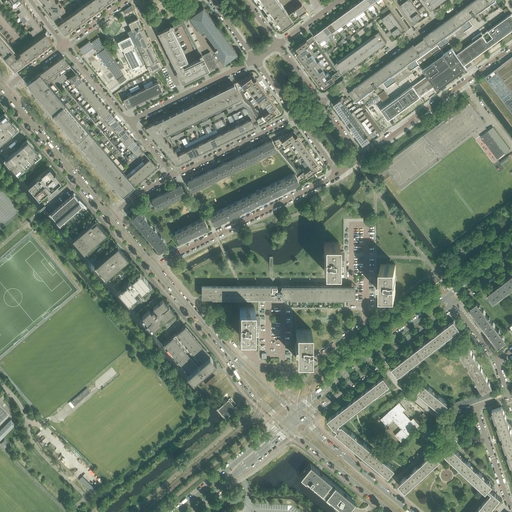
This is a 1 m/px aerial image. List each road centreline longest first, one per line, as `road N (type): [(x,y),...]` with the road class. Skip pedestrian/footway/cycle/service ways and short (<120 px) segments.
road 1 (residential): [(152,266),(337,172)]
road 2 (tertiary): [(446,296),(294,413)]
road 3 (tertiary): [(302,420),(452,303)]
road 4 (residential): [(359,158),(511,47)]
road 5 (residential): [(462,0),(320,103)]
road 6 (tertiary): [(110,217),(2,90)]
road 7 (residential): [(244,364),(309,364),(359,327),(366,308)]
road 8 (tertiary): [(411,511),(302,420)]
road 9 (residential): [(128,121),(255,59)]
road 10 (tertiary): [(283,422),(175,511)]
road 11 (residential): [(295,115),(172,175)]
road 12 (tertiary): [(186,511),(290,428)]
road 13 (tertiary): [(290,428),(389,511)]
